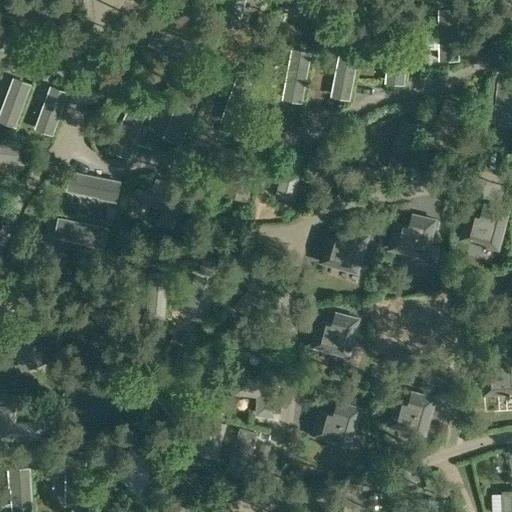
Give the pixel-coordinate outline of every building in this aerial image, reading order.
[(84,0),(37,0),(38,8),(85,2),(84,0)] [(180,0),(174,19),(200,28),(209,0),(180,0)] [(227,0),(224,13),(241,17),(244,0),(264,0),(227,0)] [(285,0),(283,8),(300,13),(303,0),(285,0)] [(457,9),(439,9),(440,59),(458,59),(457,9)] [(153,27),(147,43),(191,59),(197,43),(153,27)] [(389,36),(385,81),(403,83),(407,37),(389,36)] [(119,45),(107,89),(124,94),(137,50),(119,45)] [(292,49),(283,98),(300,101),(309,52),(292,49)] [(339,50),(330,95),(349,99),(358,53),(339,50)] [(235,75),(219,119),(238,126),(254,82),(235,75)] [(14,81),(0,118),(0,120),(15,126),(31,84),(15,78),(14,81)] [(494,122),(511,124),(511,81),(499,80),(494,122)] [(52,87),(37,128),(53,134),(68,92),(52,87)] [(178,93),(161,137),(180,144),(197,100),(178,93)] [(446,98),(433,139),(451,144),(457,122),(475,128),(481,109),(446,98)] [(127,106),(107,148),(125,157),(145,115),(127,106)] [(404,121),(390,167),(407,172),(420,126),(404,121)] [(0,160),(17,162),(19,145),(0,142),(0,160)] [(319,147),(308,190),(325,194),(336,151),(319,147)] [(285,152),(274,195),(293,200),(304,157),(285,152)] [(258,167),(234,159),(222,192),(248,200),(258,167)] [(73,172),(70,190),(99,196),(99,198),(116,201),(120,181),(73,172)] [(157,176),(149,193),(166,201),(157,221),(173,228),(189,190),(157,176)] [(507,210),(485,204),(482,217),(467,213),(461,237),(497,247),(507,210)] [(395,224),(388,250),(424,259),(433,222),(410,217),(408,228),(395,224)] [(61,218),(57,236),(87,242),(86,243),(104,247),(108,227),(61,218)] [(326,239),(319,263),(355,273),(365,237),(344,231),(341,243),(326,239)] [(249,262),(238,275),(253,289),(238,306),(250,316),(276,284),(249,262)] [(148,271),(146,318),(165,319),(168,272),(148,271)] [(195,275),(181,311),(204,321),(218,285),(195,275)] [(95,292),(81,306),(113,340),(127,327),(95,292)] [(259,316),(232,344),(245,358),(273,330),(259,316)] [(317,323),(311,348),(347,357),(356,321),(334,316),(331,327),(317,323)] [(10,340),(24,377),(50,367),(37,330),(10,340)] [(483,393),(511,391),(511,353),(497,354),(497,367),(482,367),(483,393)] [(236,375),(235,392),(258,394),(256,413),(275,415),(278,379),(236,375)] [(394,402),(387,426),(423,436),(432,401),(410,395),(407,406),(394,402)] [(16,404),(0,404),(0,439),(44,438),(44,420),(17,421),(16,404)] [(319,412),(312,437),(348,447),(358,411),(336,405),(333,416),(319,412)] [(203,416),(192,450),(217,457),(227,421),(203,416)] [(239,426),(226,469),(244,475),(257,432),(239,426)] [(131,443),(120,457),(138,471),(126,486),(141,498),(164,470),(131,443)] [(65,453),(65,470),(66,471),(66,503),(86,503),(86,453),(65,453)] [(32,511),(30,470),(9,471),(10,489),(12,489),(13,511),(32,511)] [(511,511),(511,491),(503,492),(503,494),(504,511),(511,511)] [(420,497),(417,511),(436,511),(438,500),(420,497)]
